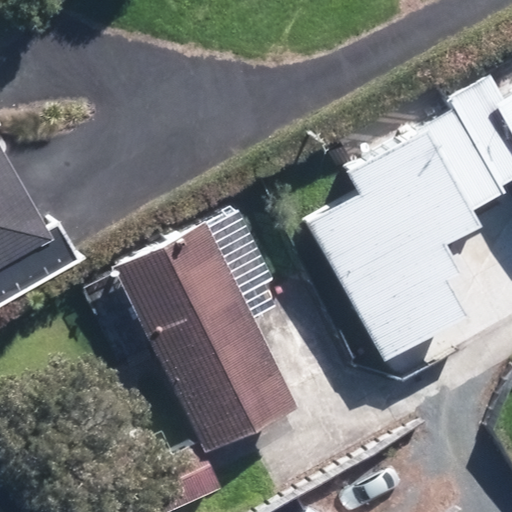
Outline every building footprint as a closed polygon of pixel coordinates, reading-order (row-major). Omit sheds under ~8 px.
[(511,84),(485,100),(468,70),(425,94),(429,104),(319,167),(332,190),(284,217),(365,357),(444,312),(423,276),(436,268),(419,239),(451,220),(444,209),(482,187),(478,181),(504,166),(511,179),(511,84)] [(0,181),(0,252),(31,234),(0,181)] [(179,215),(91,261),(187,447),(278,402),(179,215)] [(167,511),(210,480),(177,436),(129,472),(159,511),(167,511)] [(316,511),(290,498),(282,511),(316,511)]
